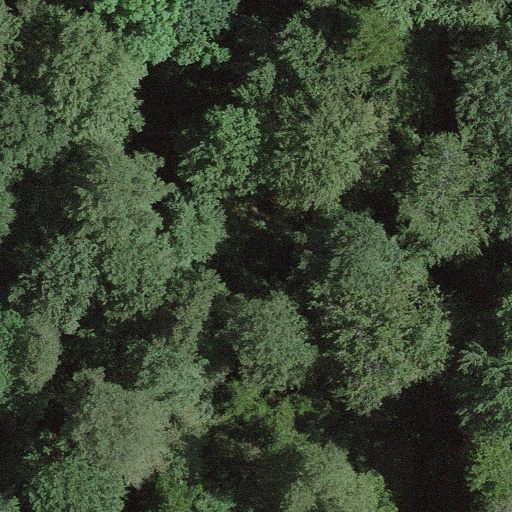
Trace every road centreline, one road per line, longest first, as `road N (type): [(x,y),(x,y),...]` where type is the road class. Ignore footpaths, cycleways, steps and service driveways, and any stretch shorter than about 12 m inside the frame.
road 1 (track): [(0,98),(171,181),(314,225),(374,259),(406,319),(440,444),(443,511)]
road 2 (track): [(0,91),(136,0)]
